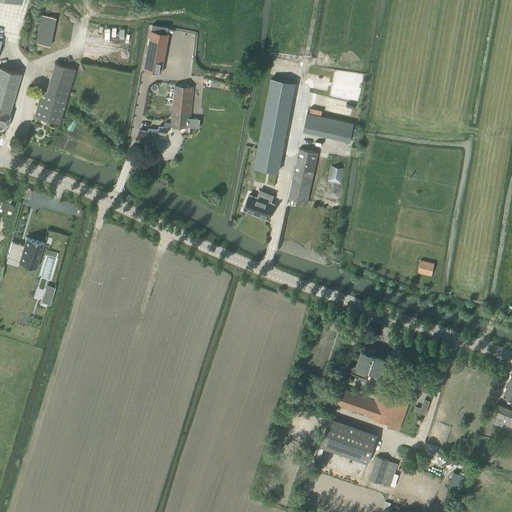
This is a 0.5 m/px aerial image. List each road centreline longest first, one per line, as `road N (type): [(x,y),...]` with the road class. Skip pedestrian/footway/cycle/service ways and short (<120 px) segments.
road 1 (tertiary): [(511,358),(265,272),(0,159)]
road 2 (track): [(265,272),(317,0)]
road 3 (track): [(2,160),(27,69),(15,53),(19,27),(0,14)]
road 4 (track): [(113,203),(145,79)]
